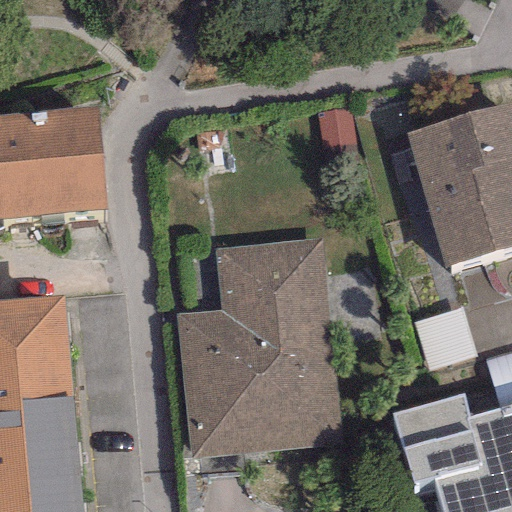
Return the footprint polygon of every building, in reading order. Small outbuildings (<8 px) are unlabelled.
[(511,189),(501,113),(387,138),(432,279),(511,254),(511,189)] [(78,127),(0,130),(0,230),(83,226),(78,127)] [(317,249),(200,262),(206,321),(171,325),(186,469),(338,454),(317,249)] [(76,511),(62,309),(0,313),(0,511),(76,511)] [(469,321),(419,336),(434,386),(484,371),(469,321)] [(446,407),(374,422),(388,488),(412,483),(417,511),(511,511),(511,411),(450,425),(446,407)]
